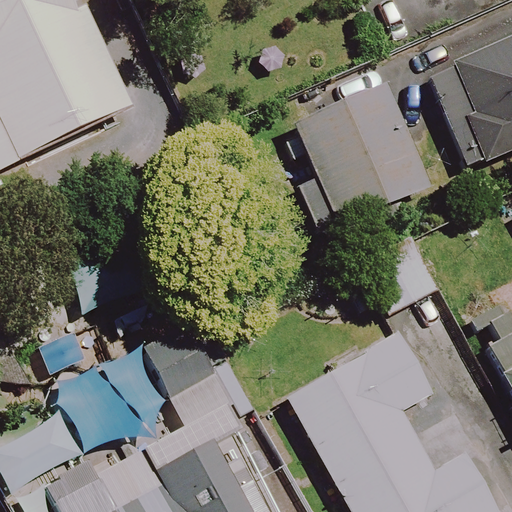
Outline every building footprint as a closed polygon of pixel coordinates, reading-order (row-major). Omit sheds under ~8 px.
[(101,0),(0,0),(0,180),(153,110),(101,0)] [(459,179),(511,157),(511,43),(420,81),(459,179)] [(290,194),(312,242),(327,235),(330,240),(421,200),(375,95),(285,135),(308,187),(290,194)] [(122,235),(52,266),(77,324),(147,294),(122,235)] [(400,243),(352,269),(363,290),(343,301),(354,322),(374,311),(382,326),(430,300),(400,243)] [(435,435),(402,453),(370,395),(403,377),(373,321),(257,383),(326,511),(441,511),(469,497),(435,435)] [(511,341),(484,357),(511,408),(511,341)] [(240,511),(188,414),(72,476),(58,450),(6,478),(24,511),(240,511)]
